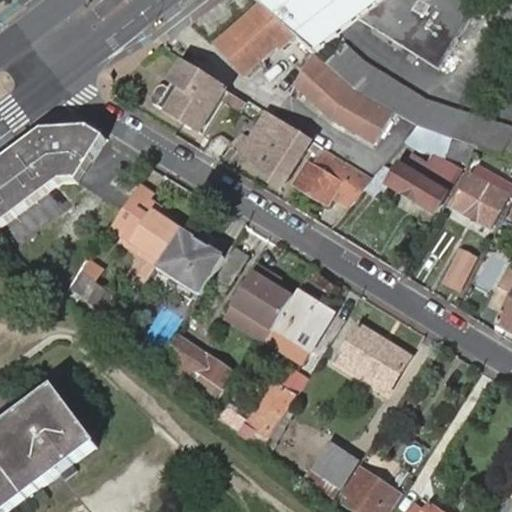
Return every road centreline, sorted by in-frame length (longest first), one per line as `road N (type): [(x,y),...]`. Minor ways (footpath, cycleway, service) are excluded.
road 1 (residential): [(60,75),(116,126),(511,361)]
road 2 (secondary): [(60,75),(160,0)]
